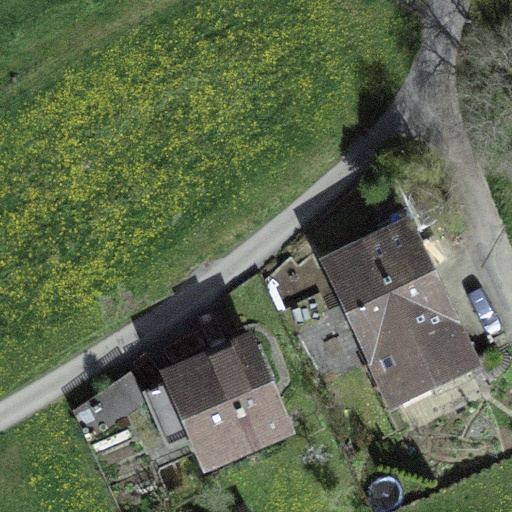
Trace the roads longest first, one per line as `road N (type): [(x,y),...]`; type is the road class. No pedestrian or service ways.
road 1 (unclassified): [(435,75),(250,254),(0,412)]
road 2 (unclassified): [(435,75),(511,289)]
